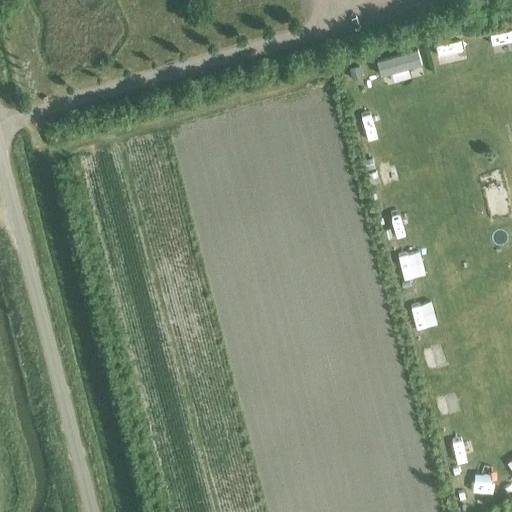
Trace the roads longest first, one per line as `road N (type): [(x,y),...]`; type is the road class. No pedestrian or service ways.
road 1 (unclassified): [(91,511),(0,146)]
road 2 (unknown): [(0,119),(336,10)]
